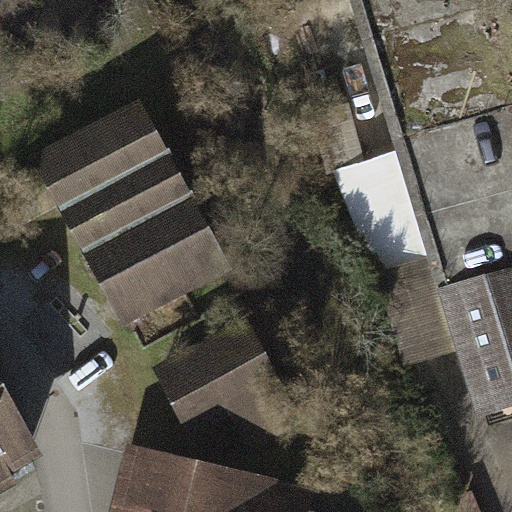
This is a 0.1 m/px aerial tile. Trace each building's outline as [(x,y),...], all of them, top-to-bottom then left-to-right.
[(349,0),(457,355),(494,417),(511,412),(511,97),(485,8),(509,0),(349,0)] [(150,101),(44,158),(129,316),(235,258),(150,101)] [(248,325),(174,365),(207,427),(236,412),(253,443),(299,419),(248,325)] [(0,475),(40,452),(0,384),(0,475)] [(271,511),(277,489),(163,462),(150,511),(271,511)]
